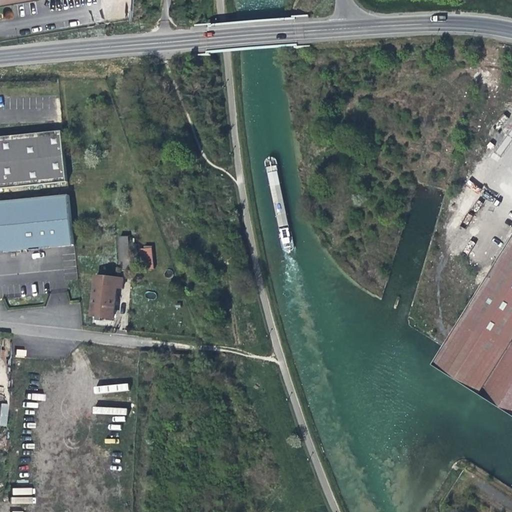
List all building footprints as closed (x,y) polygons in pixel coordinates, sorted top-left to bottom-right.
[(0,184),(67,178),(62,132),(0,138),(0,184)] [(0,190),(67,183),(67,178),(0,184),(0,190)] [(0,203),(0,253),(30,250),(58,248),(74,246),(69,197),(0,203)] [(390,225),(393,216),(385,214),(383,223),(390,225)] [(120,271),(132,270),(131,256),(129,256),(127,232),(118,233),(120,271)] [(140,248),(141,269),(152,268),(151,247),(140,248)] [(511,247),(465,323),(509,351),(511,346),(511,247)] [(91,317),(113,319),(115,304),(117,288),(121,288),(122,280),(96,277),(91,317)] [(448,349),(437,367),(481,395),(493,377),(509,351),(465,323),(448,349)] [(26,358),(26,350),(17,349),(16,357),(26,358)] [(511,353),(509,351),(493,377),(481,395),(511,414),(511,353)] [(2,403),(0,416),(0,425),(6,426),(8,404),(2,403)]
